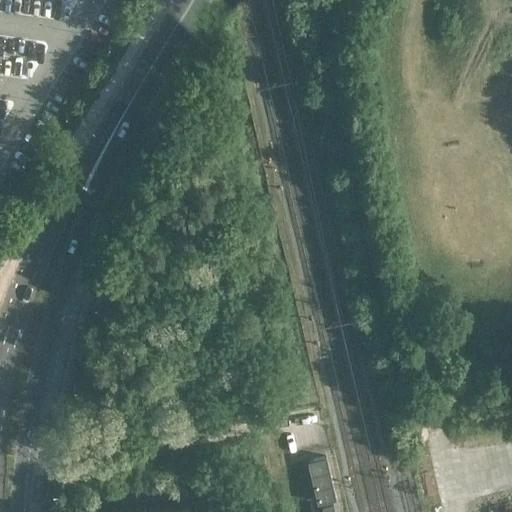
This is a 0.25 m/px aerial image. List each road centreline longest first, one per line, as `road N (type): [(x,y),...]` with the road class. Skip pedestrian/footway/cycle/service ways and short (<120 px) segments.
road 1 (primary): [(18,511),(38,375),(68,262),(119,123)]
road 2 (primary): [(119,123),(36,253),(0,358)]
road 3 (primary): [(119,123),(188,0)]
